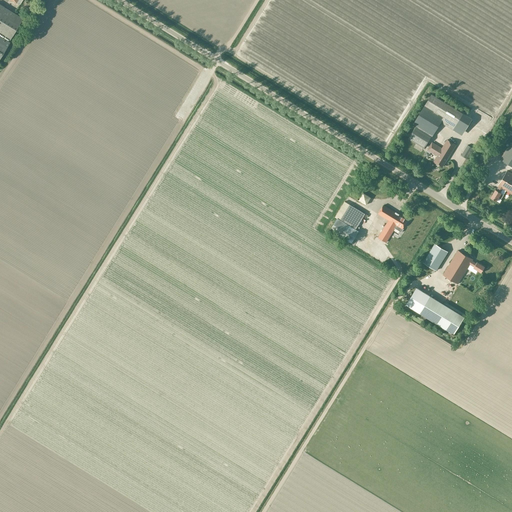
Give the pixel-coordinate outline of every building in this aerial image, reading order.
[(8,41),(22,18),(0,4),(0,55),(9,41),(8,41)] [(443,123),(453,107),(432,94),(414,124),(416,125),(408,138),(424,148),(440,122),(443,123)] [(453,107),(443,123),(462,135),(472,119),(453,107)] [(442,167),(456,145),(447,140),(442,148),(432,142),(427,150),(437,156),(433,162),(442,167)] [(511,143),(510,142),(500,159),(511,166),(511,143)] [(468,160),(474,149),(467,145),(461,155),(468,160)] [(501,193),(500,193),(502,188),(511,194),(511,173),(507,171),(498,185),(499,186),(496,190),(495,190),(490,197),(496,201),(498,198),(501,199),(503,195),(501,193)] [(366,205),(370,198),(363,193),(358,200),(366,205)] [(355,229),(365,214),(344,201),(335,217),(337,218),(330,230),(351,243),(358,231),(355,229)] [(402,228),(407,220),(383,205),(378,213),(389,220),(378,237),(386,242),(394,228),(401,232),(403,229),(402,228)] [(436,270),(448,252),(434,243),(423,262),(436,270)] [(480,272),(483,267),(476,262),(475,263),(471,260),(472,259),(457,250),(442,274),(457,283),(469,264),(473,267),(472,268),(480,272)] [(416,288),(406,305),(452,334),(463,317),(416,288)]
